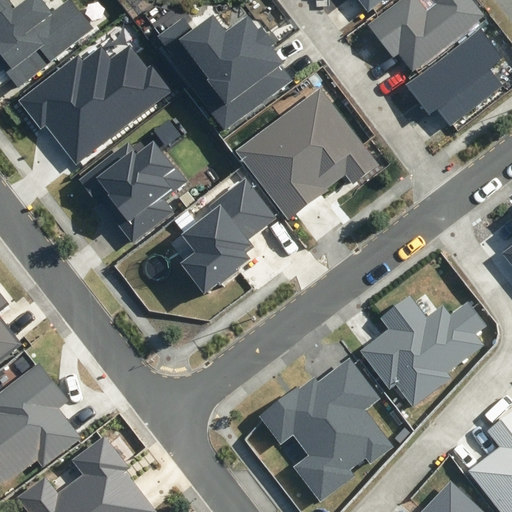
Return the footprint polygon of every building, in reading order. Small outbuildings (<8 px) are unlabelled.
[(0,0),(0,62),(18,86),(93,28),(71,0),(68,0),(51,13),(40,0),(27,0),(16,9),(9,0),(0,0)] [(360,0),(368,10),(381,0),(360,0)] [(413,72),(487,17),(473,0),(432,0),(435,4),(427,10),(419,0),(402,0),(369,25),(394,58),(399,54),(413,72)] [(225,127),(290,79),(279,64),(282,62),(270,47),(275,43),(262,26),(259,28),(248,14),(225,31),(213,15),(194,30),(184,16),(157,37),(225,127)] [(505,60),(481,28),(406,84),(430,115),(438,109),(450,125),(502,85),(491,70),(505,60)] [(82,61),(78,56),(19,101),(41,129),(46,125),(76,165),(173,92),(151,64),(147,67),(129,44),(110,58),(102,47),(82,61)] [(381,165),(321,86),(235,150),(288,221),(329,191),(327,189),(345,176),(353,186),(381,165)] [(146,146),(141,140),(132,147),(128,141),(78,180),(96,203),(101,200),(132,240),(171,211),(162,199),(187,181),(177,167),(175,169),(153,140),(146,146)] [(275,218),(246,179),(209,207),(212,211),(182,234),(196,253),(182,264),(204,293),(219,281),(221,284),(239,270),(238,268),(250,259),(246,253),(254,247),(247,239),(275,218)] [(511,246),(503,253),(511,264),(511,246)] [(0,359),(21,343),(0,316),(0,310),(9,304),(0,292),(0,359)] [(485,326),(468,303),(451,316),(442,305),(427,316),(410,294),(379,318),(387,330),(359,351),(389,391),(396,386),(413,408),(451,379),(447,373),(483,346),(474,334),(485,326)] [(44,465),(82,437),(61,409),(73,401),(42,360),(0,390),(0,486),(39,458),(44,465)] [(370,465),(394,448),(365,409),(379,399),(349,360),(318,383),(314,378),(299,389),(298,387),(259,415),(280,444),(293,434),(309,456),(293,467),(320,503),(356,476),(352,470),(366,460),(370,465)] [(501,511),(511,511),(511,411),(487,430),(500,447),(470,471),(501,511)] [(155,511),(156,511),(125,471),(130,467),(103,434),(72,458),(85,475),(59,496),(44,476),(16,497),(27,511),(155,511)] [(483,511),(451,481),(420,511),(483,511)]
